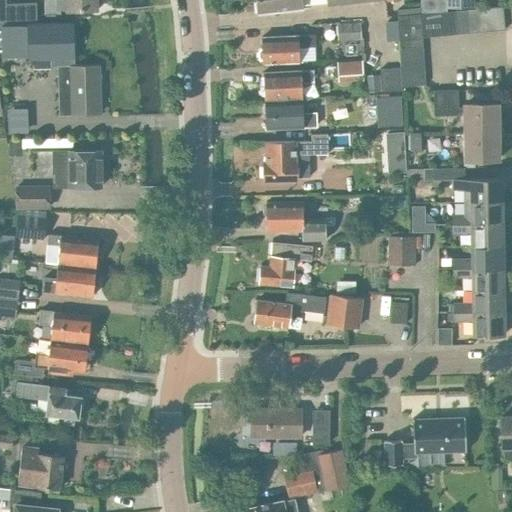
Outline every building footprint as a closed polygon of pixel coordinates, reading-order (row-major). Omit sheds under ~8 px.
[(56,0),(56,10),(66,9),(67,11),(97,10),(96,0),(56,0)] [(256,0),(258,12),(304,7),(303,5),(302,0),(327,0),(327,2),(328,5),(374,0),(256,0)] [(490,7),(493,31),(504,30),(503,6),(490,7)] [(479,8),(481,32),(493,31),(490,7),(479,8)] [(467,9),(470,33),(481,32),(479,8),(467,9)] [(455,11),(458,34),(470,33),(467,9),(455,11)] [(443,12),(445,35),(458,34),(455,11),(443,12)] [(420,14),(423,37),(445,35),(443,12),(420,14)] [(398,16),(400,50),(423,49),(423,37),(420,14),(398,16)] [(360,22),(337,23),(338,41),(361,40),(360,22)] [(28,26),(2,27),(3,58),(28,58),(28,59),(50,59),(50,66),(51,66),(59,66),(75,66),(74,58),(73,23),(28,25),(28,26)] [(261,37),(262,49),(260,52),(260,57),(262,59),(263,63),(300,61),(299,47),(315,46),(314,34),(261,37)] [(400,50),(400,63),(424,61),(423,49),(400,50)] [(362,61),(337,63),(338,75),(363,73),(362,61)] [(400,63),(401,67),(401,75),(424,73),(424,61),(400,63)] [(75,66),(59,66),(59,80),(59,101),(70,100),(70,113),(101,112),(99,65),(75,66)] [(401,67),(379,69),(380,75),(381,91),(381,92),(402,91),(402,89),(402,86),(401,75),(401,67)] [(264,97),(265,101),(303,99),(302,83),(314,83),(313,69),(263,72),(264,87),(263,87),(261,89),(261,95),(264,97)] [(401,75),(402,86),(425,85),(424,73),(401,75)] [(380,75),(366,76),(367,89),(367,92),(381,91),(380,75)] [(463,112),(463,132),(499,131),(499,103),(463,104),(463,107),(458,107),(458,90),(433,90),(434,115),(459,115),(458,112),(463,112)] [(401,96),(377,97),(378,126),(402,125),(401,96)] [(303,114),(303,99),(265,101),(265,103),(264,103),(262,105),(262,111),(265,114),(266,128),(304,127),(304,126),(316,126),(316,113),(303,114)] [(27,108),(7,109),(8,133),(28,133),(27,108)] [(499,131),(463,132),(463,160),(464,160),(473,160),(475,160),(500,160),(499,131)] [(403,132),(385,133),(387,173),(389,173),(406,172),(405,158),(405,152),(403,135),(403,132)] [(411,150),(421,150),(421,132),(410,132),(411,150)] [(298,180),(298,177),(309,177),(309,154),(328,154),(328,134),(312,134),(311,141),(266,142),(266,163),(264,165),(264,178),(266,180),(298,180)] [(72,138),(22,139),(22,147),(72,147),(72,138)] [(22,139),(9,139),(9,156),(22,156),(22,147),(22,139)] [(102,151),(52,151),(52,187),(80,187),(80,189),(89,189),(89,186),(102,186),(102,151)] [(463,190),(463,201),(503,201),(502,179),(465,179),(464,167),(424,168),(408,169),(408,178),(424,177),(424,181),(451,180),(451,190),(463,190)] [(15,187),(16,208),(48,207),(48,187),(15,187)] [(266,202),(266,205),(263,208),(263,213),(266,216),(266,230),(302,229),(302,240),(327,240),(326,219),(303,219),(303,201),(266,202)] [(463,215),(452,215),(452,224),(503,222),(503,201),(474,201),(463,201),(463,215)] [(18,215),(16,236),(44,239),(46,218),(45,218),(18,215)] [(417,217),(411,218),(411,231),(427,231),(426,217),(417,217)] [(377,220),(354,221),(355,233),(377,232),(377,220)] [(503,222),(452,224),(452,234),(470,234),(470,246),(503,245),(503,223),(503,222)] [(0,233),(0,256),(12,258),(14,235),(0,233)] [(47,243),(45,263),(58,265),(95,269),(96,269),(97,266),(99,264),(100,259),(98,257),(99,240),(62,236),(62,235),(61,235),(49,234),(48,243),(47,243)] [(415,266),(415,236),(389,236),(388,265),(415,266)] [(259,283),(294,286),(296,259),(311,260),(312,246),(272,242),(270,266),(261,265),(259,283)] [(452,258),(452,259),(452,267),(504,266),(503,245),(470,246),(470,258),(452,258)] [(94,296),(95,280),(97,279),(98,274),(96,272),(96,269),(95,269),(58,265),(57,278),(44,277),(43,290),(94,296)] [(504,288),(504,266),(452,267),(453,278),(470,278),(471,288),(504,288)] [(0,277),(0,299),(18,301),(20,280),(0,277)] [(453,303),(453,311),(504,310),(504,288),(471,289),(471,302),(453,303)] [(255,322),(290,326),(291,311),(297,311),(297,308),(325,312),(327,296),(287,291),(286,303),(258,300),(255,322)] [(358,327),(362,297),(330,294),(327,324),(358,327)] [(0,315),(16,317),(18,301),(0,299),(0,315)] [(390,322),(406,323),(408,302),(391,301),(390,322)] [(52,324),(51,340),(88,344),(89,341),(91,339),(91,335),(90,332),(92,316),(41,310),(40,323),(52,324)] [(471,322),(472,332),(505,332),(504,310),(453,311),(454,322),(471,322)] [(452,344),(451,328),(437,328),(438,344),(452,344)] [(36,352),(35,361),(15,359),(13,374),(42,377),(43,367),(85,372),(87,356),(89,354),(90,349),(88,347),(88,344),(51,340),(49,354),(36,352)] [(79,418),(80,408),(83,408),(84,398),(81,398),(81,396),(66,394),(67,389),(18,383),(17,396),(47,400),(45,414),(79,418)] [(300,436),(300,409),(251,409),(251,436),(300,436)] [(511,415),(501,416),(502,447),(504,447),(504,457),(510,460),(511,460),(511,415)] [(402,439),(384,440),(384,441),(385,463),(385,465),(402,464),(402,463),(402,457),(415,456),(415,452),(465,450),(465,451),(466,451),(465,416),(464,416),(464,417),(414,419),(414,418),(412,418),(413,443),(401,444),(401,440),(402,440),(402,439)] [(0,447),(11,449),(13,435),(0,433),(0,447)] [(328,433),(308,433),(308,442),(328,442),(328,433)] [(22,445),(18,486),(34,488),(34,486),(38,486),(55,488),(55,494),(59,494),(64,456),(39,454),(39,447),(22,445)] [(297,455),(300,470),(283,474),(289,498),(318,492),(317,489),(325,488),(325,490),(350,485),(342,450),(324,454),(322,449),(297,455)] [(10,511),(59,511),(60,506),(43,504),(40,500),(41,492),(11,489),(10,499),(9,505),(13,505),(13,511),(10,511)] [(284,500),(246,509),(246,511),(298,511),(295,498),(284,500)]
